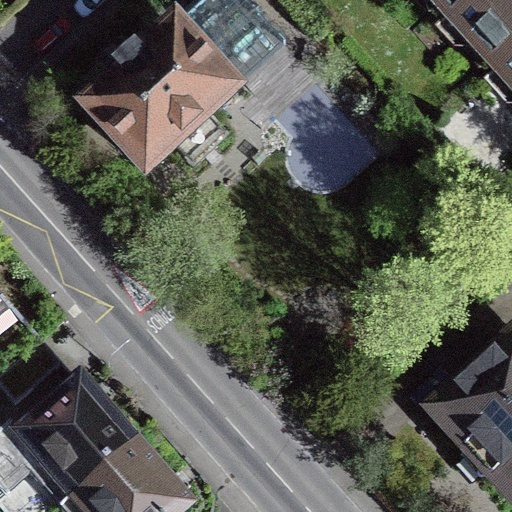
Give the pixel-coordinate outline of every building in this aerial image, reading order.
[(230,87),(238,80),(241,84),(285,44),(244,0),(204,0),(203,2),(182,20),(186,24),(178,31),(230,87)] [(444,0),(456,14),(471,0),(444,0)] [(511,0),(471,0),(456,14),(511,74),(511,0)] [(114,82),(87,107),(146,171),(234,91),(230,87),(178,31),(175,27),(148,51),(141,43),(124,59),(107,74),(114,82)] [(0,331),(12,321),(0,307),(0,331)] [(52,353),(42,342),(0,378),(0,387),(16,405),(62,365),(52,353)] [(511,343),(477,375),(438,411),(467,443),(465,458),(482,475),(495,473),(511,492),(511,343)] [(59,509),(135,444),(95,398),(80,381),(19,434),(10,424),(0,432),(0,488),(8,497),(31,477),(59,509)] [(174,488),(135,444),(59,509),(61,511),(183,511),(190,506),(174,488)]
